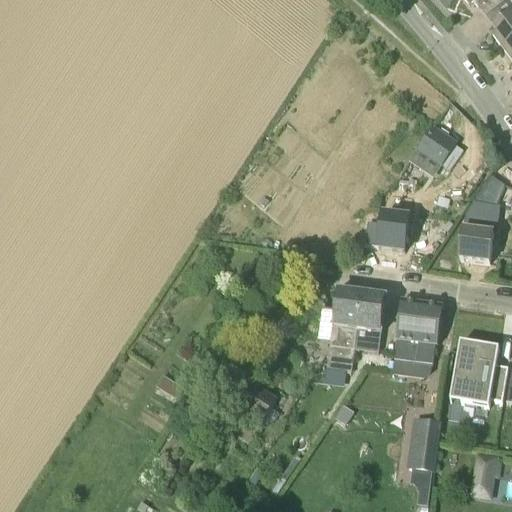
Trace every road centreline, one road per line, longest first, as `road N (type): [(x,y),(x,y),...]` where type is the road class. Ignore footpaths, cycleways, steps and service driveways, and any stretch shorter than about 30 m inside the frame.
road 1 (residential): [(329,281),(511,302)]
road 2 (residential): [(511,139),(403,0)]
